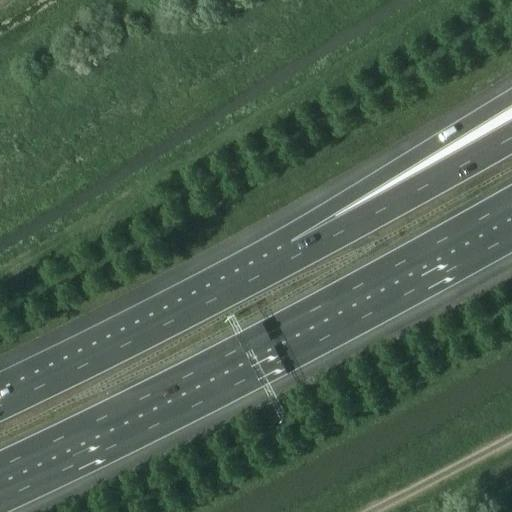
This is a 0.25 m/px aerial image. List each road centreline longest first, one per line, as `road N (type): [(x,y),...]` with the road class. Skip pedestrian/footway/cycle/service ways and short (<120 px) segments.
road 1 (motorway): [(0,485),(511,216)]
road 2 (motorway): [(297,258),(0,405)]
road 3 (motorway): [(511,100),(297,258)]
road 4 (motorway): [(511,138),(297,258)]
